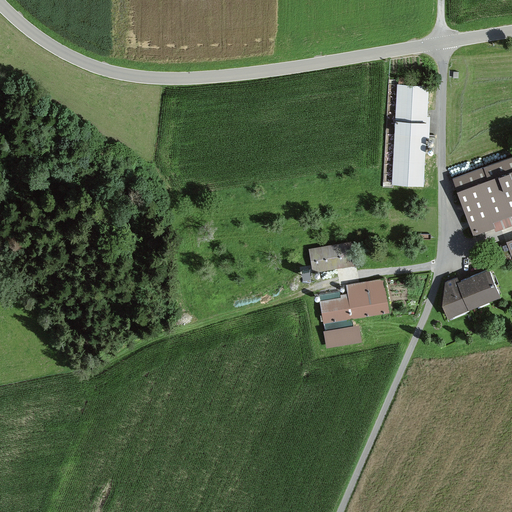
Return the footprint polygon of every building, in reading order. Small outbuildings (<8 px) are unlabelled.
[(430,85),(397,84),(394,182),(427,183),(430,85)] [(511,154),(453,176),(474,233),(494,226),(496,230),(511,224),(511,154)] [(353,242),(310,250),(313,273),(355,265),(353,242)] [(488,268),(458,280),(469,305),(499,292),(488,268)] [(449,314),(469,305),(458,280),(457,277),(447,281),(444,303),(449,314)] [(349,296),(321,300),(324,323),(390,313),(386,281),(348,287),(349,296)] [(359,324),(325,330),(328,347),(362,341),(359,324)]
